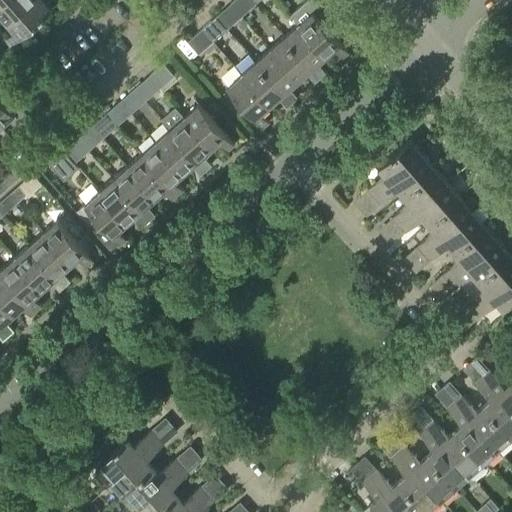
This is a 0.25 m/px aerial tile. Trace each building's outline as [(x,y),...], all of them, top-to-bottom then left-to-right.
[(0,13),(7,22),(32,0),(3,0),(0,3),(0,13)] [(11,45),(51,9),(43,0),(32,0),(7,22),(15,31),(5,39),(11,45)] [(241,0),(250,9),(256,3),(253,0),(241,0)] [(319,0),(308,0),(291,15),(299,24),(327,55),(335,48),(343,57),(349,52),(333,34),(342,26),(319,0)] [(228,28),(233,23),(223,11),(217,16),(228,28)] [(222,34),(228,28),(217,16),(211,22),(222,34)] [(321,77),(326,73),(318,63),(327,55),(299,24),(285,36),(321,77)] [(199,54),(213,41),(203,29),(188,42),(199,54)] [(321,77),(285,36),(271,49),(298,80),(307,73),(315,82),(321,77)] [(293,102),(298,97),(289,88),(298,80),(271,49),(257,61),(293,102)] [(293,102),(257,61),(242,74),(270,105),(279,98),(287,107),(293,102)] [(150,76),(161,88),(169,80),(175,75),(164,63),(158,68),(150,76)] [(264,128),(270,122),(261,113),(270,105),(242,74),(228,87),(264,128)] [(146,100),(152,95),(141,83),(136,88),(146,100)] [(140,106),(146,100),(136,88),(129,93),(140,106)] [(0,125),(1,126),(15,113),(0,96),(0,125)] [(213,111),(217,108),(212,102),(208,105),(213,111)] [(236,144),(200,103),(185,115),(213,147),(221,140),(230,149),(236,144)] [(118,125),(124,120),(113,108),(108,113),(118,125)] [(118,125),(108,113),(101,118),(94,125),(104,137),(108,134),(110,132),(112,131),(118,125)] [(207,169),(212,164),(204,155),(213,147),(185,115),(171,128),(207,169)] [(207,169),(171,128),(157,140),(185,172),(193,164),(201,174),(207,169)] [(90,150),(96,145),(85,133),(79,138),(90,150)] [(84,155),(90,150),(79,138),(73,143),(84,155)] [(375,196),(423,153),(410,139),(378,166),(385,174),(368,188),(375,196)] [(179,193),(184,189),(176,180),(185,172),(157,140),(143,153),(179,193)] [(34,164),(49,152),(41,143),(27,156),(34,164)] [(179,193),(143,153),(129,165),(157,196),(165,189),(173,199),(179,193)] [(404,195),(435,168),(423,153),(375,196),(381,203),(398,188),(404,195)] [(20,177),(34,164),(27,156),(12,168),(20,177)] [(61,176),(67,170),(56,158),(50,163),(61,176)] [(151,218),(156,214),(147,205),(157,196),(129,165),(115,178),(151,218)] [(0,183),(6,190),(20,177),(12,168),(0,179),(0,183)] [(399,224),(447,182),(435,168),(404,195),(410,202),(393,217),(399,224)] [(151,218),(115,178),(101,190),(129,221),(137,214),(145,224),(151,218)] [(18,203),(32,191),(24,182),(10,195),(18,203)] [(428,223),(460,196),(447,182),(399,224),(406,231),(422,216),(428,223)] [(122,244),(128,239),(119,229),(129,221),(101,190),(86,203),(113,235),(120,242),(122,244)] [(0,211),(4,216),(18,203),(10,195),(0,203),(0,211)] [(424,252),(472,210),(460,196),(428,223),(434,230),(418,245),(424,252)] [(453,252),(485,224),(472,210),(424,252),(430,259),(447,245),(453,252)] [(94,261),(58,220),(44,233),(71,264),(79,257),(88,266),(94,261)] [(449,280),(497,238),(485,224),(453,252),(459,258),(443,273),(449,280)] [(66,286),(71,282),(62,272),(71,264),(44,233),(30,245),(66,286)] [(104,243),(111,251),(120,242),(113,235),(104,243)] [(478,280),(509,252),(497,238),(449,280),(455,288),(472,273),(478,280)] [(66,286),(30,245),(16,257),(43,289),(51,282),(60,291),(66,286)] [(474,309),(511,275),(511,255),(509,252),(478,280),(484,287),(468,301),(474,309)] [(38,311),(42,306),(34,297),(43,289),(16,257),(1,270),(38,311)] [(38,311),(1,270),(0,271),(0,296),(15,313),(23,307),(31,316),(38,311)] [(503,309),(511,301),(511,275),(474,309),(480,316),(497,301),(503,309)] [(0,325),(9,336),(14,331),(6,322),(15,313),(0,296),(0,325)] [(9,336),(0,325),(0,337),(3,341),(9,336)] [(504,386),(489,369),(482,375),(511,408),(511,379),(504,386)] [(510,436),(511,434),(511,408),(482,375),(475,382),(490,398),(483,404),(510,436)] [(476,411),(461,394),(454,400),(497,448),(510,436),(483,404),(476,411)] [(487,466),(490,464),(485,458),(497,448),(454,400),(447,407),(462,423),(455,429),(487,466)] [(448,435),(433,419),(426,425),(468,473),(480,463),(485,469),(487,466),(455,429),(448,435)] [(458,483),(468,473),(426,425),(419,432),(433,448),(427,454),(455,485),(458,483)] [(111,478),(159,436),(153,429),(136,443),(130,436),(98,464),(111,478)] [(124,492),(155,464),(149,458),(165,443),(159,436),(111,478),(124,492)] [(420,460),(405,444),(398,450),(441,497),(455,485),(427,454),(420,460)] [(427,510),(441,497),(398,450),(390,457),(405,473),(399,479),(427,510)] [(136,506),(184,463),(178,457),(161,471),(155,464),(124,492),(136,506)] [(140,511),(158,511),(180,493),(174,486),(190,471),(184,463),(136,506),(140,511)] [(391,485),(377,469),(370,475),(403,511),(424,511),(427,510),(399,479),(391,485)] [(376,511),(403,511),(370,475),(362,482),(377,498),(370,505),(376,511)] [(466,492),(458,483),(455,485),(463,494),(466,492)] [(187,511),(209,492),(203,485),(186,500),(180,493),(158,511),(187,511)] [(74,494),(80,502),(88,496),(81,488),(74,494)] [(200,511),(215,499),(209,492),(187,511),(200,511)] [(479,511),(492,511),(494,511),(486,502),(477,510),(479,511)]
